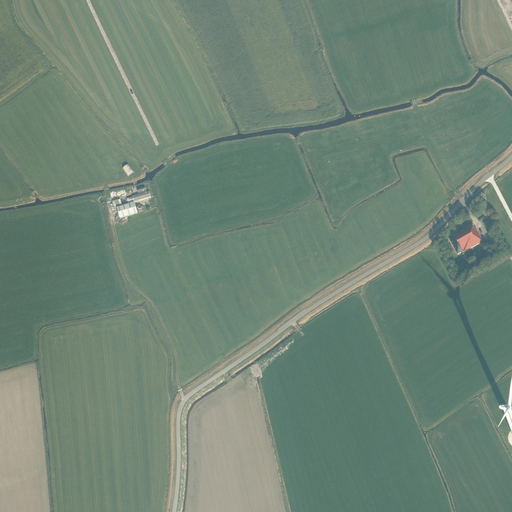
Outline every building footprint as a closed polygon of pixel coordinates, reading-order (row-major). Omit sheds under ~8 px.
[(123,167),(129,175),(135,171),(129,163),(123,167)] [(150,192),(147,193),(145,187),(137,190),(139,195),(133,197),(127,199),(128,204),(135,202),(151,197),(150,192)] [(120,219),(138,214),(135,203),(122,207),(120,200),(118,201),(112,202),(115,209),(117,209),(120,219)] [(485,217),(489,215),(488,213),(491,212),(488,207),(486,208),(482,210),(485,217)] [(475,230),(472,225),(449,239),(458,255),(464,252),(483,242),(476,229),(475,230)]
